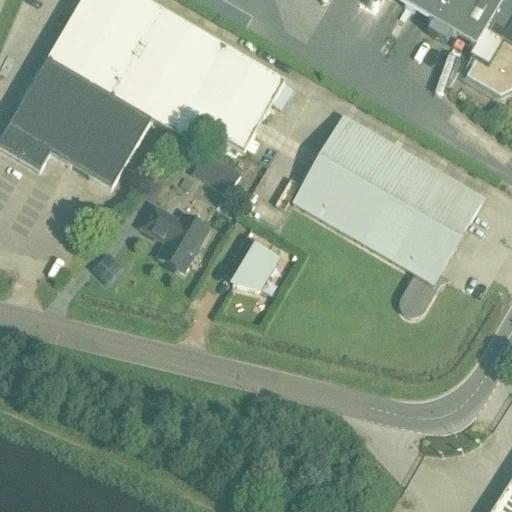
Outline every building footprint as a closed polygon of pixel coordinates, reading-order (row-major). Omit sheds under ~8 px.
[(243,159),(284,89),(131,0),(85,0),(0,147),(0,154),(39,178),(49,160),(111,196),(150,127),(192,152),(202,135),(243,159)] [(511,0),(384,0),(474,53),(468,63),(488,74),(507,41),(511,43),(511,65),(501,83),(502,84),(510,95),(511,93),(511,0)] [(288,175),(278,194),(435,278),(482,189),(336,112),(299,181),(288,175)] [(228,203),(242,178),(203,157),(190,180),(228,203)] [(184,182),(179,189),(187,193),(191,186),(184,182)] [(179,226),(153,211),(140,233),(166,249),(157,263),(183,278),(208,236),(182,221),(179,226)] [(258,297),(276,266),(254,253),(258,247),(247,241),(235,262),(245,268),(232,290),(258,297)] [(511,511),(511,491),(498,511),(511,511)]
